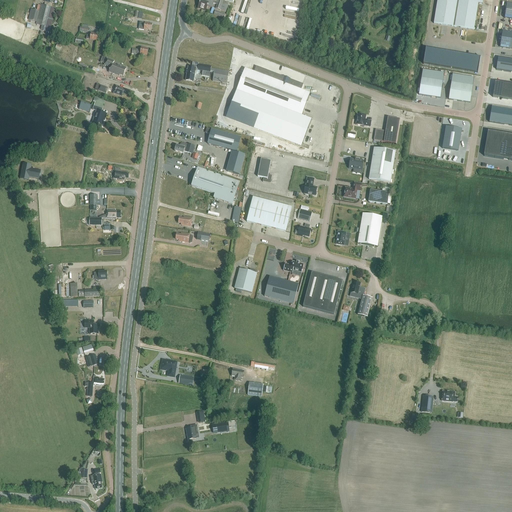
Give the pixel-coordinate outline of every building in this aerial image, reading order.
[(233,4),(234,0),(205,0),(205,2),(201,0),(199,6),(198,9),(206,11),(208,6),(212,8),(213,5),(213,3),(217,4),(218,0),(223,0),(224,0),(233,4)] [(218,0),(216,9),(226,12),(229,2),(221,0),(218,0)] [(437,0),(434,23),(474,30),(478,3),(483,4),(483,0),(437,0)] [(56,8),(41,5),(36,24),(42,25),(41,30),(43,30),(43,31),(50,33),(56,8)] [(38,11),(31,10),(28,20),(36,22),(38,11)] [(244,31),(256,35),(258,27),(246,24),(244,31)] [(511,32),(503,31),(500,48),(511,49),(511,32)] [(90,36),(87,35),(86,39),(97,41),(98,34),(91,33),(90,36)] [(133,48),(132,54),(137,54),(147,55),(148,48),(141,47),(141,50),(133,48)] [(478,73),(480,57),(480,58),(426,49),(426,48),(423,64),(424,64),(478,73),(477,73),(478,73)] [(120,75),(123,76),(127,68),(114,63),(114,61),(107,58),(105,64),(111,66),(109,72),(119,76),(120,75)] [(511,72),(511,59),(498,58),(496,70),(511,72)] [(193,82),(195,71),(197,71),(199,64),(193,63),(192,68),(188,67),(186,81),(193,82)] [(211,67),(200,65),(198,71),(210,73),(210,72),(211,69),(211,67)] [(298,141),(303,143),(312,120),(302,116),(310,94),(301,90),(303,84),(256,66),(254,72),(245,68),(236,91),(227,114),(298,141)] [(227,84),(229,72),(215,69),(213,81),(227,84)] [(440,98),(444,74),(423,70),(419,95),(440,98)] [(474,78),(452,75),(449,100),(470,103),(474,78)] [(511,85),(495,83),(493,97),(511,100),(511,85)] [(122,96),(123,94),(127,95),(129,91),(127,91),(127,90),(116,86),(113,93),(122,96)] [(102,109),(105,101),(94,98),(93,102),(95,102),(94,106),(93,110),(97,111),(93,124),(101,126),(104,118),(105,118),(106,114),(101,112),(102,109)] [(81,103),(79,109),(89,113),(91,106),(81,103)] [(511,110),(492,107),(489,122),(511,126),(511,110)] [(366,116),(364,115),(363,114),(361,114),(360,115),(358,114),(356,125),(364,127),(364,126),(370,127),(371,121),(365,120),(366,116)] [(385,132),(376,130),(374,141),(396,144),(400,119),(388,117),(385,132)] [(446,127),(442,149),(458,151),(462,130),(446,127)] [(210,134),(208,144),(237,152),(241,138),(207,129),(206,133),(210,134)] [(484,157),(511,160),(511,135),(488,132),(484,157)] [(193,151),(195,147),(187,144),(186,149),(185,148),(177,145),(175,151),(183,154),(184,151),(188,153),(191,153),(192,151),(193,151)] [(396,152),(374,148),(369,180),(391,183),(396,152)] [(233,152),(227,172),(240,175),(245,156),(233,152)] [(261,159),(258,177),(263,178),(263,182),(270,183),(271,182),(271,183),(272,180),(271,180),(272,176),(268,175),(271,161),(261,159)] [(349,169),(354,170),(362,171),(364,161),(350,159),(349,169)] [(28,181),(29,177),(39,179),(41,171),(31,169),(32,166),(24,164),(20,179),(28,181)] [(120,172),(120,169),(115,168),(114,179),(124,181),(124,180),(125,178),(129,179),(129,174),(125,173),(126,173),(120,172)] [(232,205),(240,183),(198,168),(193,184),(191,183),(190,186),(204,191),(216,195),(214,199),(232,205)] [(317,193),(316,192),(317,188),(312,187),(314,179),(307,178),(306,186),(304,194),(315,196),(316,195),(317,193)] [(357,191),(361,191),(362,184),(354,183),(355,183),(354,190),(345,188),(344,197),(355,199),(357,191)] [(368,202),(387,205),(389,193),(370,190),(368,202)] [(216,195),(204,191),(202,199),(198,197),(197,197),(197,198),(196,199),(195,199),(194,203),(195,203),(195,204),(195,205),(199,206),(199,208),(198,208),(199,209),(203,210),(204,210),(204,209),(205,207),(205,208),(206,208),(206,207),(207,203),(212,204),(214,199),(216,195)] [(90,195),(88,195),(88,201),(90,201),(90,206),(97,206),(97,195),(90,195)] [(286,232),(292,208),(253,198),(247,222),(286,232)] [(116,211),(116,210),(107,210),(107,215),(105,215),(99,217),(99,218),(102,218),(102,219),(107,219),(116,219),(116,218),(121,218),(121,211),(116,211)] [(310,219),(312,213),(300,210),(299,216),(310,219)] [(358,244),(377,247),(382,217),(363,214),(358,244)] [(184,219),(180,218),(179,218),(179,223),(182,224),(182,226),(191,227),(192,219),(184,217),(184,219)] [(311,230),(309,229),(310,226),(305,225),(304,228),(300,227),(298,236),(302,237),(303,236),(309,237),(311,230)] [(209,242),(210,234),(198,232),(197,240),(209,242)] [(344,246),(346,233),(338,232),(336,245),(344,246)] [(177,234),(176,240),(176,239),(180,240),(179,242),(190,244),(192,243),(193,237),(191,235),(181,234),(181,235),(177,235),(177,234)] [(292,273),(293,271),(302,273),(304,265),(299,264),(300,263),(297,262),(297,263),(292,262),(291,266),(285,264),(283,271),(292,273)] [(252,293),(257,274),(256,274),(257,271),(250,269),(250,272),(239,269),(234,289),(252,293)] [(106,272),(105,271),(104,272),(99,272),(99,273),(94,273),(94,276),(93,276),(93,279),(94,279),(94,280),(96,280),(96,281),(99,282),(98,281),(99,280),(106,280),(107,279),(107,272),(106,272)] [(303,307),(334,315),(343,281),(312,273),(303,307)] [(264,297),(293,304),(298,285),(269,277),(264,297)] [(351,293),(350,296),(362,299),(363,296),(365,289),(359,288),(360,284),(354,282),(352,289),(351,289),(350,293),(351,293)] [(363,296),(362,299),(358,315),(367,318),(373,298),(363,296)] [(90,334),(97,334),(98,334),(98,329),(97,329),(97,325),(94,325),(94,320),(85,320),(85,328),(90,328),(90,334)] [(98,365),(95,355),(89,357),(92,366),(98,365)] [(166,371),(166,370),(169,371),(168,377),(174,378),(177,363),(163,361),(163,366),(162,365),(161,370),(166,371)] [(243,378),(244,371),(233,369),(232,376),(235,377),(235,381),(241,382),(241,378),(243,378)] [(194,378),(180,376),(178,384),(192,386),(194,378)] [(99,379),(99,378),(94,377),(93,383),(85,383),(85,387),(88,387),(87,397),(92,397),(93,385),(102,386),(102,384),(104,384),(104,380),(99,379)] [(248,396),(262,397),(263,384),(249,383),(248,396)] [(443,391),(442,402),(453,403),(453,402),(458,403),(458,398),(455,397),(455,392),(443,391)] [(433,398),(423,397),(421,412),(431,414),(433,398)] [(213,427),(212,425),(216,425),(217,432),(229,430),(228,423),(212,425),(212,427),(213,427)] [(186,430),(188,440),(196,439),(196,435),(198,434),(197,426),(192,427),(192,429),(186,430)] [(101,483),(103,483),(101,475),(91,477),(92,485),(94,484),(95,489),(102,488),(101,483)]
